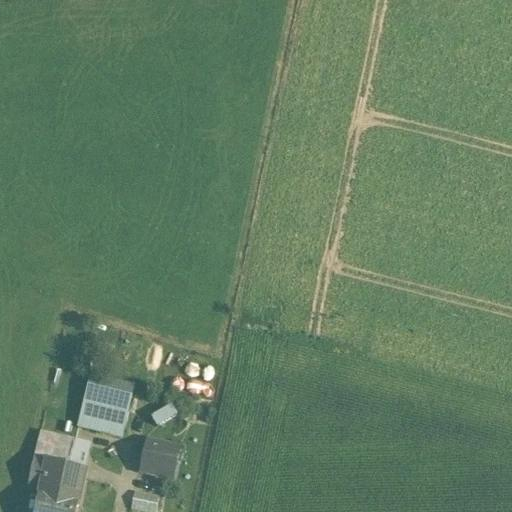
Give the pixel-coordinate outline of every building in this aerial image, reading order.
[(91,378),(77,429),(110,437),(117,408),(121,409),(126,388),(91,378)] [(68,481),(83,485),(91,446),(40,435),(29,486),(42,489),(48,466),(70,471),(68,481)] [(178,482),(185,447),(149,439),(142,474),(178,482)] [(37,511),(76,511),(83,485),(68,481),(70,471),(48,466),(42,489),(37,511)] [(144,511),(158,511),(161,496),(136,492),(132,510),(144,511)]
